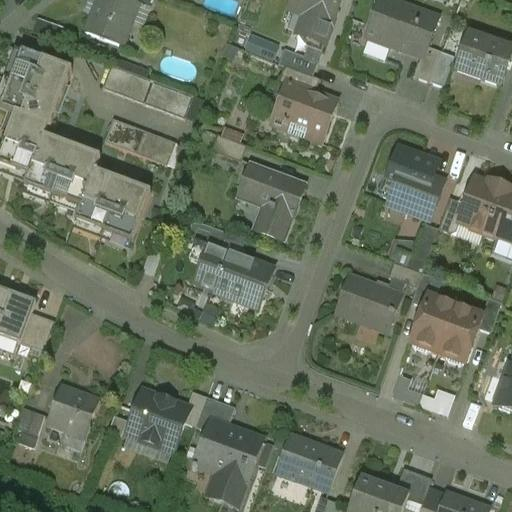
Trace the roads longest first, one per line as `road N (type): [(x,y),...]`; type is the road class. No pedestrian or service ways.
road 1 (residential): [(279,382),(381,111),(511,158)]
road 2 (residential): [(0,230),(119,308),(279,382)]
road 3 (residential): [(279,382),(511,472)]
